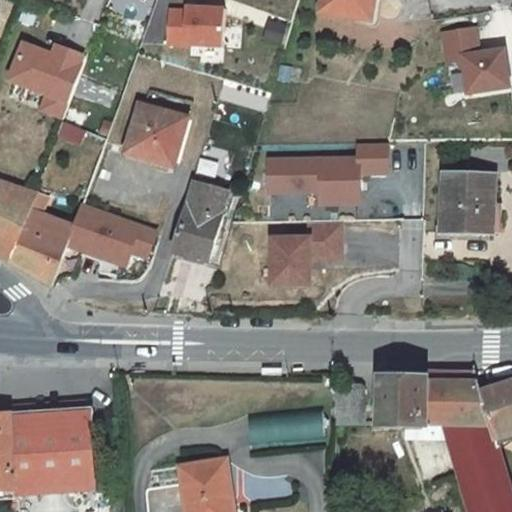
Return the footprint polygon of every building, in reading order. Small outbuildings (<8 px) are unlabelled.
[(379,0),(327,0),(325,12),(376,22),(379,0)] [(192,12),(175,11),(172,45),(229,49),(231,11),(192,8),(192,12)] [(269,19),(264,36),(280,41),(286,24),(269,19)] [(478,27),(441,32),(447,67),(464,65),(467,96),(511,91),(511,84),(507,48),(482,52),(478,27)] [(58,53),(30,42),(16,79),(53,93),(74,101),(88,65),(86,64),(89,54),(72,48),(69,57),(58,53)] [(60,47),(58,53),(69,57),(72,48),(63,44),(62,47),(60,47)] [(74,101),(53,93),(48,108),(68,116),(74,101)] [(180,166),(193,117),(146,103),(134,144),(158,151),(156,160),(180,166)] [(158,151),(134,144),(132,153),(156,160),(158,151)] [(390,144),(357,144),(357,156),(268,158),(268,195),(319,194),(319,206),(363,206),(362,177),(391,177),(390,144)] [(496,179),(445,178),(445,229),(445,236),(494,235),(496,179)] [(0,179),(0,256),(8,263),(16,269),(58,288),(72,249),(80,226),(37,212),(43,194),(38,192),(0,179)] [(226,218),(233,197),(208,189),(201,210),(226,218)] [(159,230),(88,207),(72,249),(58,288),(65,278),(77,278),(86,257),(87,257),(101,262),(100,264),(97,272),(116,279),(119,268),(126,270),(131,256),(147,261),(157,235),(159,230)] [(226,218),(201,210),(191,207),(177,254),(212,264),(226,218)] [(345,223),(309,225),(310,235),(270,237),(270,287),(314,286),(314,263),(345,263),(345,223)] [(261,367),(261,376),(281,376),(281,367),(261,367)] [(511,511),(511,479),(498,439),(478,381),(474,370),(468,370),(451,370),(426,370),(427,381),(383,381),(383,428),(445,429),(471,511),(511,511)] [(511,433),(511,377),(493,385),(490,377),(478,381),(498,439),(511,433)] [(361,385),(335,386),(336,422),(362,421),(361,385)] [(322,407),(249,413),(251,445),(325,439),(322,407)] [(0,505),(23,504),(23,502),(102,496),(94,416),(16,422),(15,420),(0,420),(0,505)] [(243,511),(232,452),(185,461),(194,511),(243,511)]
